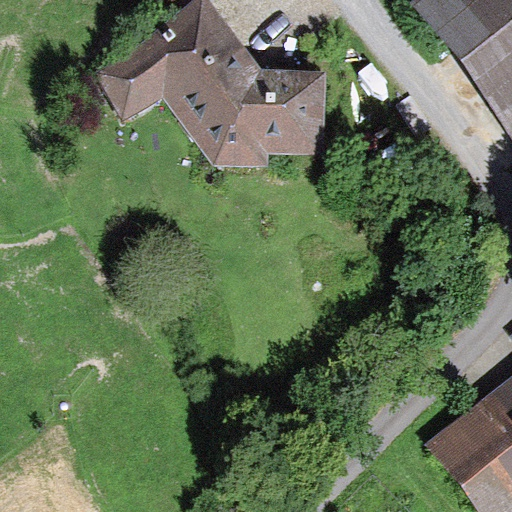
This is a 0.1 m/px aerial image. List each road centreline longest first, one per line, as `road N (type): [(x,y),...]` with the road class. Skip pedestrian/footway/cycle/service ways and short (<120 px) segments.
road 1 (track): [(292,511),(511,281)]
road 2 (track): [(511,233),(379,0)]
